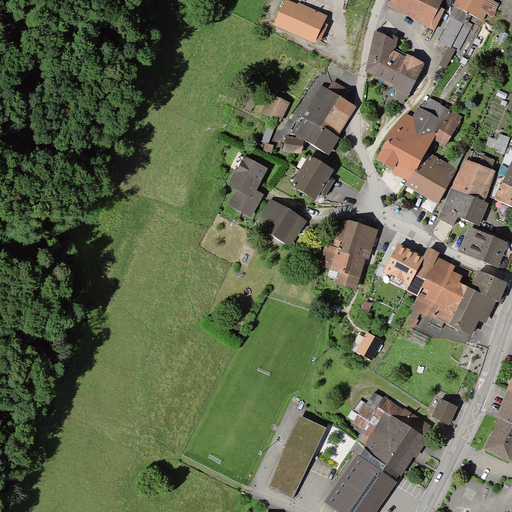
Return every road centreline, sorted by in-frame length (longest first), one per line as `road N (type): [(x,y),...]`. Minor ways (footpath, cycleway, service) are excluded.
road 1 (residential): [(511,281),(371,208),(356,116),(370,25),(382,0)]
road 2 (tertiary): [(511,304),(453,449)]
